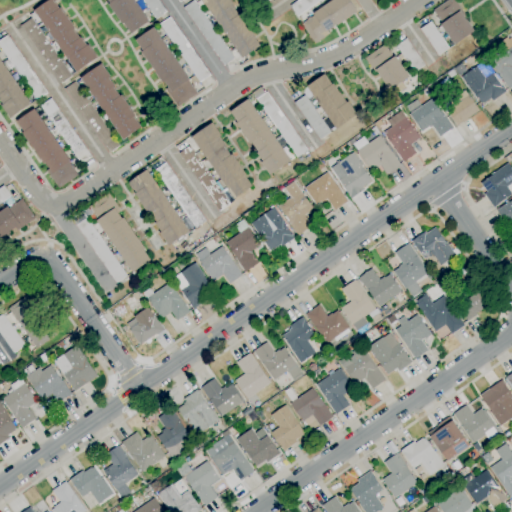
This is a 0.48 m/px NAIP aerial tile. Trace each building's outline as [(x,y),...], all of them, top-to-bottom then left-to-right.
[(77,72),(34,11),(49,0),(53,0),(60,9),(61,7),(76,28),(74,29),(80,38),(82,37),(87,46),(89,45),(98,58),(77,72)] [(132,34),(124,24),(123,25),(109,5),(110,3),(108,0),(135,0),(150,21),(132,34)] [(156,19),(143,0),(158,0),(167,12),(156,19)] [(224,65),(184,8),(195,0),(235,58),(224,65)] [(243,58),(202,0),(231,0),(234,4),(233,5),(239,15),(241,14),(255,34),(253,35),(261,46),(243,58)] [(322,0),(298,17),(291,6),(299,0),(322,0)] [(315,44),(301,25),(308,20),(307,19),(310,17),(311,18),(315,15),(313,13),(332,0),(349,0),(358,11),(338,26),(337,24),(328,31),(330,34),(315,44)] [(455,45),(441,25),(443,24),(440,20),(439,20),(437,18),(438,17),(433,10),(448,0),(455,0),(465,14),(463,15),(475,31),(455,45)] [(200,82),(160,25),(170,17),(211,75),(200,82)] [(61,84),(21,26),(32,18),(72,76),(61,84)] [(439,55),(420,29),(431,22),(449,48),(439,55)] [(178,108),(165,90),(169,87),(165,82),(163,83),(142,52),(143,51),(136,40),(154,27),(190,79),(188,81),(191,85),(193,84),(194,87),(193,87),(198,94),(178,108)] [(37,101),(0,47),(0,40),(7,35),(48,93),(37,101)] [(415,72),(396,46),(407,39),(425,65),(415,72)] [(511,87),(509,89),(488,58),(511,42),(511,43),(511,87)] [(390,90),(377,71),(376,72),(366,58),(385,44),(394,57),(396,56),(410,77),(390,90)] [(10,119),(1,106),(3,105),(0,100),(0,58),(31,104),(10,119)] [(481,103),(472,90),(471,90),(462,77),(486,60),(494,73),(493,74),(506,92),(493,101),(491,98),(483,103),(483,102),(481,103)] [(124,140),(81,78),(102,64),(111,77),(110,78),(115,86),(114,87),(120,96),(122,95),(136,116),(135,117),(142,127),(124,140)] [(451,78),(448,74),(453,70),(456,74),(451,78)] [(337,129),(307,87),(325,74),(332,85),(334,84),(347,103),(349,102),(358,114),(337,129)] [(111,152),(107,146),(105,147),(65,89),(75,82),(120,146),(111,152)] [(297,157),(252,93),(261,87),(265,93),(267,92),(308,150),(297,157)] [(457,126),(447,111),(452,107),(448,102),(466,90),(480,111),(467,119),(467,120),(464,123),(463,122),(457,126)] [(320,140),(295,103),(305,95),(331,132),(320,140)] [(81,164),(41,106),(51,99),(92,157),(81,164)] [(270,176),(261,163),(263,162),(257,153),(259,152),(252,143),(251,144),(237,124),(238,122),(231,112),(249,99),(291,161),(270,176)] [(440,137),(432,126),(430,128),(429,126),(422,132),(410,115),(433,99),(453,128),(440,137)] [(59,189),(50,176),(51,175),(23,133),(24,132),(17,121),(35,109),(71,161),(69,162),(72,166),(73,166),(75,168),(74,169),(78,175),(59,189)] [(387,121),(402,111),(420,137),(411,144),(417,153),(404,162),(394,148),(395,148),(384,133),(392,127),(387,121)] [(378,128),(374,124),(380,120),(383,125),(378,128)] [(234,199),(192,137),(213,123),(222,136),(220,137),(226,145),(225,146),(231,156),(233,155),(247,175),(246,176),(253,186),(234,199)] [(376,136),(371,130),(375,127),(380,133),(376,136)] [(388,174),(381,165),(372,172),(357,151),(358,151),(353,144),(364,137),(369,143),(380,135),(401,165),(388,174)] [(220,211),(180,153),(190,146),(230,204),(220,211)] [(351,199),(348,195),(349,194),(331,168),(337,164),(336,163),(339,160),(340,162),(353,153),(373,181),(363,188),(365,190),(351,199)] [(196,228),(155,170),(166,163),(206,221),(196,228)] [(511,195),(494,208),(484,194),(487,193),(481,183),(495,173),(509,163),(511,167),(511,195)] [(169,246),(160,233),(162,232),(156,224),(157,223),(151,214),(150,214),(135,194),(137,193),(129,183),(147,170),(190,232),(169,246)] [(335,211),(327,199),(322,202),(322,201),(317,205),(305,188),(327,173),(348,201),(335,211)] [(298,235),(289,222),(290,222),(279,206),(291,197),(285,188),(295,182),(314,209),(304,215),(312,226),(298,235)] [(0,203),(0,188),(4,186),(11,196),(0,203)] [(133,273),(97,221),(99,220),(96,216),(94,217),(93,214),(94,213),(90,207),(109,193),(122,212),(119,214),(122,219),(124,218),(145,249),(144,250),(151,260),(133,273)] [(0,211),(8,206),(9,208),(13,205),(13,204),(16,202),(16,203),(22,199),(36,218),(18,231),(16,228),(10,232),(12,234),(0,242),(0,211)] [(509,227),(497,211),(510,201),(511,202),(511,201),(511,219),(508,223),(510,226),(509,227)] [(270,251),(251,224),(274,208),(295,238),(282,247),(280,245),(274,250),(273,248),(270,251)] [(117,283),(72,219),(82,211),(127,276),(117,283)] [(246,273),(237,259),(226,243),(240,233),(235,225),(243,219),(260,244),(255,248),(256,249),(251,252),(259,263),(246,273)] [(445,267),(443,264),(441,266),(438,262),(434,265),(429,258),(426,261),(425,260),(426,259),(416,246),(416,247),(412,242),(425,232),(427,234),(436,227),(456,255),(448,261),(450,263),(445,267)] [(414,298),(407,288),(406,289),(394,272),(399,268),(398,266),(402,263),(395,253),(409,244),(429,273),(416,282),(422,292),(414,298)] [(230,284),(223,274),(214,281),(200,262),(201,262),(196,255),(206,248),(210,255),(223,247),(242,275),(230,284)] [(424,262),(416,252),(418,251),(422,256),(425,261),(424,262)] [(464,263),(459,256),(462,254),(467,261),(464,263)] [(193,310),(190,305),(191,304),(174,280),(182,274),(181,273),(196,263),(205,276),(205,277),(214,290),(206,296),(207,297),(205,298),(207,300),(193,310)] [(380,307),(368,290),(367,290),(359,278),(372,269),(380,280),(385,277),(385,278),(390,274),(402,292),(380,307)] [(357,331),(341,309),(351,302),(342,289),(356,280),(376,309),(364,318),(367,324),(357,331)] [(177,321),(171,312),(162,319),(143,293),(150,288),(154,294),(170,283),(190,312),(177,321)] [(468,322),(458,307),(463,304),(462,302),(480,290),(490,305),(477,314),(477,315),(468,322)] [(136,301),(132,295),(137,292),(141,298),(136,301)] [(452,335),(445,325),(435,332),(416,305),(418,304),(417,301),(423,297),(422,296),(425,294),(426,295),(427,294),(434,304),(445,296),(466,326),(452,335)] [(37,349),(33,343),(31,343),(30,341),(31,341),(23,329),(22,330),(21,328),(22,327),(14,316),(13,317),(12,315),(13,314),(9,308),(29,295),(57,335),(37,349)] [(327,344),(305,315),(319,305),(328,317),(332,313),(333,314),(338,311),(350,328),(348,329),(350,332),(337,342),(334,339),(327,344)] [(140,346),(130,331),(139,324),(134,317),(148,307),(154,315),(164,330),(158,335),(157,334),(140,346)] [(14,353),(0,333),(0,316),(3,314),(25,346),(14,353)] [(376,324),(372,318),(378,314),(382,319),(376,324)] [(416,359),(406,346),(407,346),(396,330),(401,326),(398,321),(404,316),(408,321),(418,314),(432,335),(426,339),(425,338),(422,341),(428,350),(416,359)] [(391,324),(387,319),(392,316),(394,315),(397,320),(391,324)] [(301,363),(292,350),(293,349),(283,336),(290,331),(289,330),(291,329),(290,327),(303,317),(316,335),(307,341),(316,353),(301,363)] [(389,375),(379,361),(378,362),(368,348),(383,337),(384,338),(391,332),(412,362),(400,371),(398,369),(389,375)] [(59,349),(56,345),(62,341),(65,345),(59,349)] [(295,382),(288,371),(275,380),(264,365),(263,365),(254,351),(267,342),(275,353),(279,350),(280,351),(285,348),(304,375),(295,382)] [(75,392),(72,388),(72,387),(55,361),(77,346),(87,359),(86,360),(98,376),(75,392)] [(373,389),(365,378),(361,382),(360,381),(354,384),(342,367),(366,351),(386,380),(373,389)] [(44,362),(40,357),(45,353),(49,358),(44,362)] [(248,399),(235,381),(245,374),(237,362),(250,354),(259,366),(271,382),(248,399)] [(59,403),(52,394),(45,399),(43,397),(42,399),(26,377),(27,377),(23,371),(32,365),(36,371),(39,368),(42,371),(51,365),(72,394),(59,403)] [(336,415),(327,401),(328,401),(317,385),(339,369),(341,373),(343,371),(351,382),(348,383),(352,388),(342,395),(350,405),(336,415)] [(22,428),(12,414),(13,414),(3,399),(13,391),(11,388),(12,387),(11,386),(21,379),(37,402),(28,408),(36,419),(22,428)] [(222,417),(201,388),(214,379),(221,389),(225,386),(227,388),(233,384),(244,401),(222,417)] [(511,418),(500,426),(491,413),(491,412),(480,395),(489,389),(490,389),(502,380),(511,393),(511,400),(507,404),(511,410),(511,418)] [(320,426),(312,415),(303,421),(291,403),(313,388),(333,417),(320,426)] [(196,437),(186,424),(187,423),(178,409),(184,404),(186,402),(184,399),(198,390),(201,395),(200,395),(219,420),(216,422),(217,423),(216,424),(215,423),(196,437)] [(0,445),(0,402),(17,428),(15,429),(16,430),(8,435),(10,438),(0,445)] [(284,451),(281,447),(282,447),(273,433),(281,428),(272,415),(286,405),(304,432),(302,434),(302,435),(296,440),(297,442),(284,451)] [(474,443),(454,414),(467,405),(473,414),(481,408),(484,411),(485,410),(497,427),(495,428),(499,434),(490,441),(486,435),(474,443)] [(169,454),(164,446),(163,447),(162,446),(163,445),(157,437),(163,433),(162,432),(166,429),(158,418),(171,409),(192,438),(169,454)] [(457,471),(456,470),(454,471),(430,437),(431,436),(429,433),(438,426),(437,425),(450,416),(471,445),(455,457),(462,467),(457,471)] [(257,467),(237,439),(251,429),(260,441),(268,435),(280,454),(267,463),(266,460),(257,467)] [(142,472),(122,443),(136,433),(142,441),(151,435),(166,456),(142,472)] [(430,476),(421,463),(414,469),(404,455),(401,451),(414,442),(416,444),(423,438),(424,439),(425,438),(445,465),(430,476)] [(241,481),(233,469),(223,476),(211,459),(234,443),(254,472),(241,481)] [(511,497),(511,496),(510,497),(490,468),(502,460),(496,451),(506,444),(511,453),(511,497)] [(122,498),(104,471),(113,464),(106,455),(119,446),(139,474),(125,484),(131,493),(122,498)] [(396,498),(383,480),(392,474),(384,463),(398,453),(418,482),(396,498)] [(206,506),(185,477),(207,461),(220,479),(210,486),(218,497),(206,506)] [(99,504),(90,493),(83,498),(70,479),(83,471),(84,473),(91,468),(92,469),(94,467),(104,480),(114,494),(99,504)] [(445,476),(441,472),(446,468),(450,472),(445,476)] [(495,508),(487,497),(477,504),(459,479),(470,471),(475,479),(487,470),(507,499),(495,508)] [(378,511),(365,511),(360,504),(350,490),(360,483),(358,480),(371,471),(384,490),(375,495),(384,508),(378,511)] [(52,511),(55,508),(54,507),(61,503),(53,491),(66,482),(87,511),(85,511),(52,511)] [(170,511),(165,504),(164,504),(158,495),(172,484),(181,496),(189,491),(198,505),(199,505),(202,509),(198,511),(170,511)] [(442,511),(438,505),(461,488),(473,506),(468,509),(468,510),(465,511),(442,511)] [(326,511),(322,506),(335,497),(343,508),(349,504),(349,505),(353,502),(360,511),(326,511)] [(134,511),(155,498),(164,511),(134,511)]
